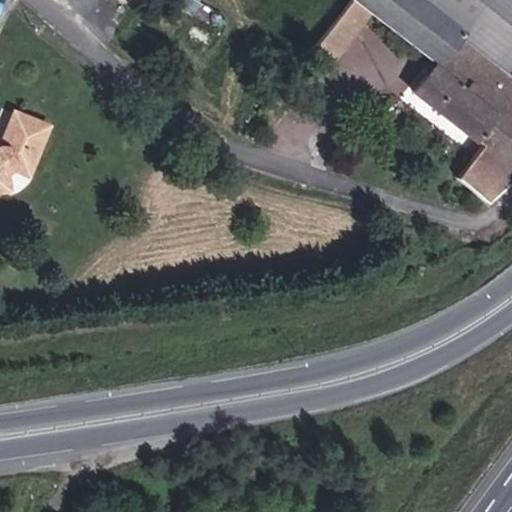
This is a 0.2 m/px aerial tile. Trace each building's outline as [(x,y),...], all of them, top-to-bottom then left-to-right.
[(511,0),(363,0),(436,58),(464,28),(511,63),(511,0)] [(309,56),(329,72),(372,17),(367,13),(362,19),(354,13),(341,30),(334,25),(309,56)] [(511,154),(511,63),(464,28),(436,58),(449,68),(443,76),(435,71),(423,87),(492,139),(511,154)] [(0,191),(7,189),(5,173),(14,170),(38,181),(62,134),(24,117),(8,145),(3,142),(0,140),(0,191)] [(511,181),(511,154),(492,139),(463,175),(489,198),(511,181)] [(417,275),(404,257),(388,268),(401,287),(417,275)]
